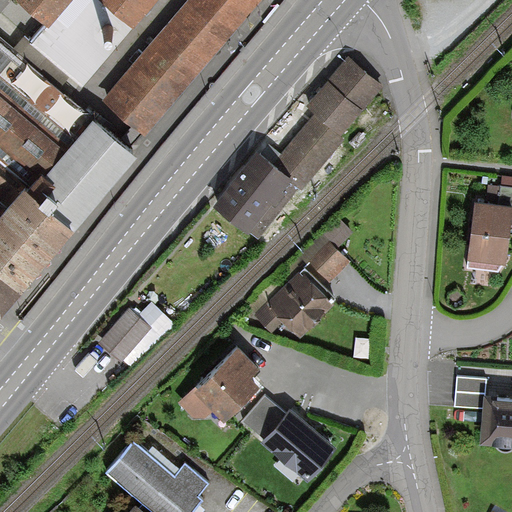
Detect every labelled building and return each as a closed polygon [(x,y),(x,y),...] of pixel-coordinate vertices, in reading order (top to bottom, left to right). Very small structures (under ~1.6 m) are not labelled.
[(28,0),(47,15),(50,18),(66,0),(28,0)] [(82,81),(134,19),(110,0),(66,0),(50,18),(47,15),(29,37),(82,81)] [(184,0),(104,94),(145,130),(256,0),(184,0)] [(110,0),(134,19),(150,0),(110,0)] [(0,202),(25,173),(32,179),(94,108),(0,33),(0,202)] [(379,90),(344,61),(306,107),(317,116),(270,173),(256,161),(216,209),(254,240),(379,90)] [(137,145),(94,108),(32,179),(76,217),(137,145)] [(0,305),(0,306),(76,217),(32,179),(25,173),(0,202),(0,305)] [(497,206),(473,204),(468,260),(503,262),(507,208),(511,208),(511,190),(498,189),(497,206)] [(333,223),(246,307),(270,332),(283,319),(298,335),(330,305),(317,292),(346,264),(332,250),(346,236),(333,223)] [(149,332),(127,312),(97,344),(118,364),(149,332)] [(255,372),(236,351),(180,404),(196,421),(209,408),(223,423),(252,396),(241,385),(255,372)] [(483,381),(455,380),(454,407),(482,408),(483,400),(483,381)] [(511,401),(483,400),(482,408),(479,443),(511,445),(511,401)] [(303,476),(328,449),(288,412),(263,439),(303,476)] [(130,445),(105,474),(141,505),(148,511),(193,511),(200,504),(193,498),(204,486),(183,468),(172,481),(130,445)]
